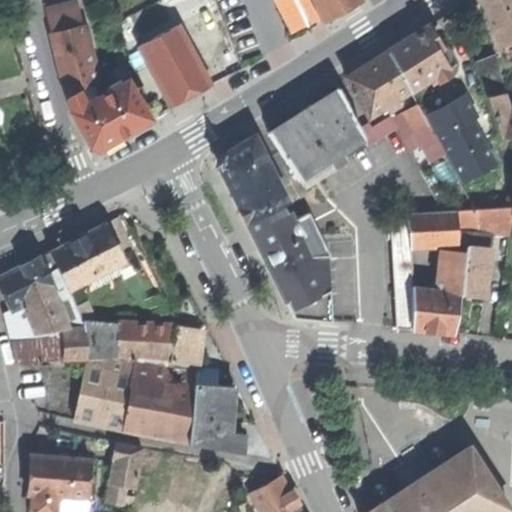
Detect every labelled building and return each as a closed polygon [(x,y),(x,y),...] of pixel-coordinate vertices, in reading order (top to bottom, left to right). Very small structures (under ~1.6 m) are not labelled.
[(360,0),(314,0),(324,22),(339,14),(361,1),(360,0)] [(473,62),(498,138),(511,138),(511,0),(479,0),(500,46),(511,42),(511,45),(511,116),(510,117),(502,94),(493,56),(473,62)] [(46,10),(51,33),(82,25),(77,2),(46,10)] [(82,25),(51,33),(68,96),(94,84),(97,83),(82,25)] [(195,94),(210,86),(177,25),(139,46),(172,106),(195,94)] [(420,31),(388,52),(409,91),(429,80),(432,85),(449,74),(447,69),(457,63),(438,33),(433,36),(427,27),(420,31)] [(346,78),(367,118),(384,107),(387,112),(403,101),(401,96),(409,91),(388,52),(366,65),(346,78)] [(97,98),(72,112),(91,147),(100,149),(123,135),(150,119),(127,80),(97,98)] [(94,84),(68,96),(72,112),(97,98),(94,84)] [(317,168),(321,174),(343,160),(339,153),(362,138),(336,89),(292,117),(266,133),(297,180),(317,168)] [(430,98),(417,106),(428,126),(431,131),(444,124),(438,112),(430,98)] [(428,126),(417,106),(403,113),(415,134),(428,126)] [(450,106),(438,112),(444,124),(456,118),(450,106)] [(263,257),(296,238),(279,205),(283,203),(286,201),(253,137),(234,149),(223,156),(220,163),(228,186),(263,257)] [(311,257),(329,256),(317,230),(309,214),(297,221),(293,211),(288,214),(283,203),(279,205),(296,238),(301,236),(311,257)] [(461,295),(463,295),(467,267),(470,267),(472,247),(473,247),(476,233),(458,231),(458,225),(511,222),(511,216),(511,207),(457,211),(457,213),(404,216),(405,223),(408,242),(443,241),(438,289),(412,285),(412,316),(396,316),(397,328),(421,331),(454,334),(461,295)] [(75,306),(87,300),(79,285),(123,263),(103,223),(93,228),(50,251),(75,306)] [(389,225),(396,316),(412,316),(412,285),(412,266),(408,242),(405,223),(389,225)] [(301,236),(296,238),(263,257),(294,318),(332,322),(329,256),(311,257),(301,236)] [(476,296),(485,297),(491,249),(473,247),(472,247),(470,267),(467,267),(463,295),(476,296)] [(62,359),(86,359),(88,359),(88,340),(86,332),(70,334),(52,292),(48,291),(53,288),(37,258),(26,264),(0,277),(0,287),(12,310),(4,313),(11,340),(16,363),(62,359)] [(95,317),(87,300),(75,306),(82,322),(93,323),(95,317)] [(74,420),(189,443),(194,384),(195,365),(196,365),(201,330),(176,325),(175,327),(171,327),(93,323),(82,322),(86,332),(88,340),(88,359),(86,359),(74,420)] [(189,443),(244,453),(244,435),(222,433),(223,425),(231,425),(232,412),(233,387),(213,386),(213,393),(198,392),(198,384),(194,384),(189,443)] [(97,501),(95,511),(104,511),(113,511),(115,505),(123,506),(127,486),(135,488),(142,447),(115,442),(112,458),(116,459),(108,502),(97,501)] [(506,511),(510,510),(469,447),(368,511),(506,511)] [(57,511),(58,497),(87,499),(91,458),(55,456),(31,454),(27,494),(32,495),(29,511),(57,511)] [(301,511),(293,498),(281,476),(250,493),(261,511),(301,511)]
